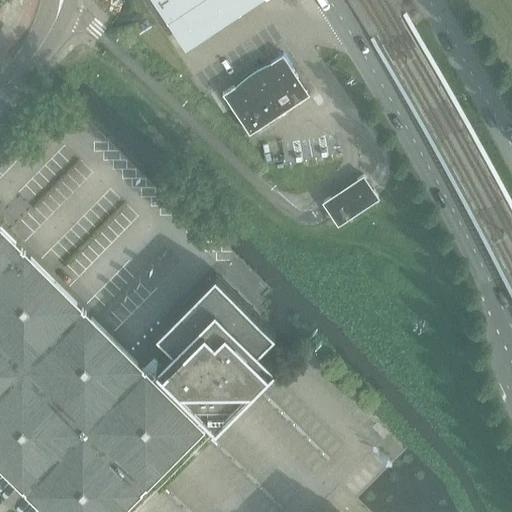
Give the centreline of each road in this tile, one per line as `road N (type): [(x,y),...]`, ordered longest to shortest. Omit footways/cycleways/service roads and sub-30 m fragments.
road 1 (secondary): [(328,0),(511,339)]
road 2 (secondary): [(511,154),(425,0)]
